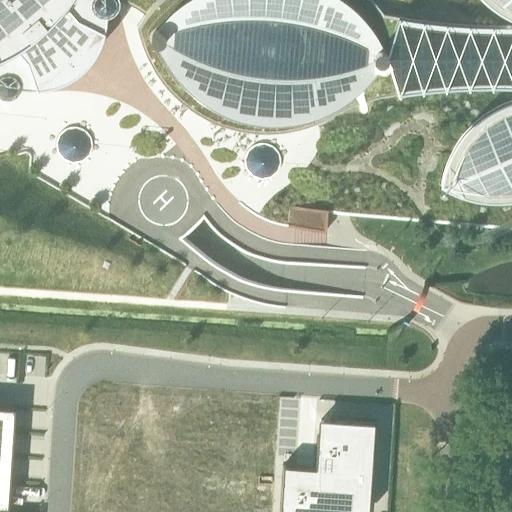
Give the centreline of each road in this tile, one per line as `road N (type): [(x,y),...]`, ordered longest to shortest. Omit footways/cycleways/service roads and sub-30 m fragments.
road 1 (unclassified): [(453,392),(87,367),(69,384),(58,511)]
road 2 (unclassified): [(448,511),(453,392)]
